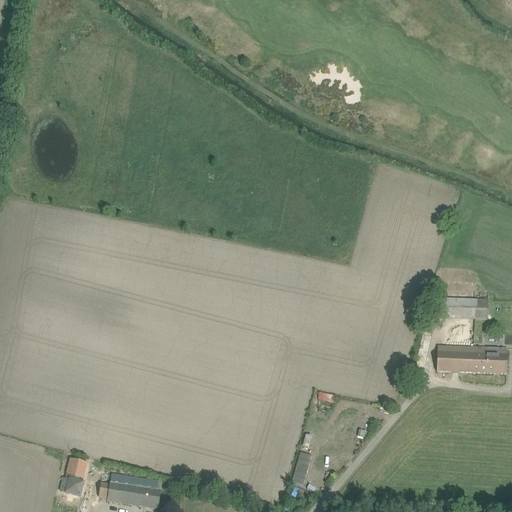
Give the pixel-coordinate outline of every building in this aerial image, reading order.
[(439,318),(488,320),(488,301),(440,299),(439,318)] [(437,372),(473,374),(473,348),(438,347),(437,372)] [(473,348),(473,374),(506,375),(507,349),(473,348)] [(332,402),(333,397),(315,393),(314,398),(319,399),(319,401),(324,402),(324,400),(332,402)] [(299,460),(291,489),(303,492),(311,463),(299,460)] [(67,475),(62,493),(79,497),(82,484),(81,483),(82,479),(83,480),(87,464),(73,461),(70,475),(67,475)] [(108,500),(108,502),(155,509),(159,483),(112,476),(111,485),(101,483),(99,498),(108,500)]
